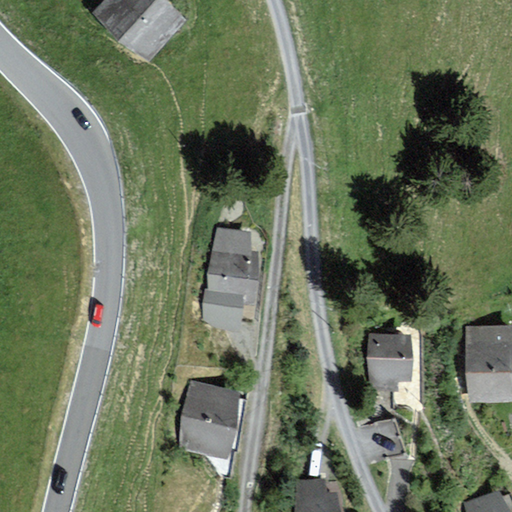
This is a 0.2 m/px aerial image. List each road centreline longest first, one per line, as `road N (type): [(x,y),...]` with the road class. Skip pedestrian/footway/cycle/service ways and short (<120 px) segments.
road 1 (unclassified): [(380,511),(351,444),(326,350),(302,119),(274,0)]
road 2 (unclassified): [(56,511),(98,351),(110,230),(102,179),(77,132),(0,52)]
